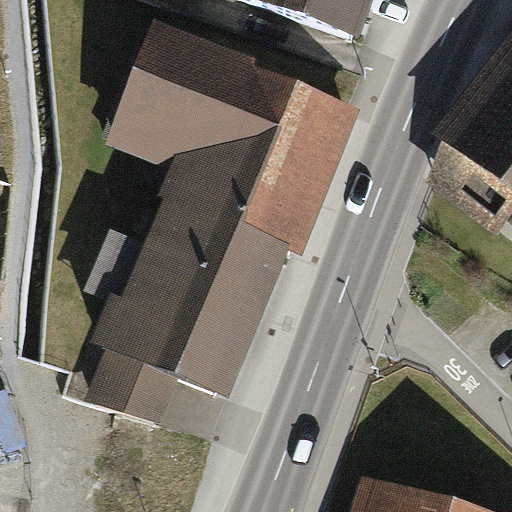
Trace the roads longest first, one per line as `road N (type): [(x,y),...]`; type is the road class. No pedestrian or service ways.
road 1 (secondary): [(463,0),(342,301)]
road 2 (secondary): [(342,301),(263,511)]
road 3 (residential): [(511,426),(396,322)]
